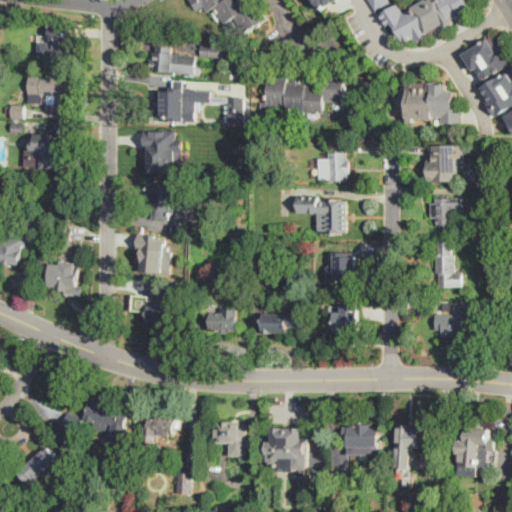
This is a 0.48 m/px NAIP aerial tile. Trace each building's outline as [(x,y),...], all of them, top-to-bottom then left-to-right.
[(247,0),(251,6),(258,2),(268,19),(239,36),(236,32),(231,35),(225,26),(234,20),(237,25),(240,23),(236,16),(226,23),(216,7),(209,11),(202,0),(247,0)] [(334,0),(322,8),(318,2),(317,3),(316,1),(313,2),(311,0),(334,0)] [(392,0),(378,9),(372,0),(392,0)] [(472,0),(478,9),(466,16),(464,13),(455,18),(457,21),(444,29),(442,27),(425,38),(425,39),(419,42),(416,38),(409,42),(404,35),(401,37),(392,23),(390,24),(382,13),(400,2),(405,11),(423,0),(472,0)] [(66,47),(71,47),(71,57),(40,56),(41,42),(50,42),(51,29),(66,29),(66,47)] [(493,35),(511,63),(485,79),(480,70),(478,70),(477,68),(475,70),(465,53),(479,44),(478,43),(488,37),(489,38),(493,35)] [(232,45),(231,58),(203,56),(203,43),(232,45)] [(175,47),(174,53),(199,56),(197,74),(192,74),(192,75),(187,75),(187,73),(174,72),(156,70),(156,67),(152,67),(153,60),(156,60),(157,51),(159,52),(160,45),(175,47)] [(401,61),(401,70),(391,70),(392,60),(401,61)] [(511,105),(497,115),(486,97),(489,95),(484,86),(511,67),(511,105)] [(346,77),(345,102),(326,101),(326,114),(318,113),(318,119),(310,118),(310,113),(306,112),(306,110),(287,109),(287,104),(282,104),(281,111),(262,109),(263,102),(268,103),(270,76),(278,77),(278,75),(290,76),(289,82),(308,83),(308,85),(325,86),(326,72),(339,73),(339,76),(346,77)] [(230,73),(242,75),(241,81),(229,80),(230,73)] [(69,111),(48,111),(48,104),(56,104),(56,95),(31,94),(31,76),(70,78),(69,111)] [(165,89),(164,116),(173,116),(173,119),(197,120),(198,101),(213,101),(214,89),(199,89),(199,87),(187,87),(187,79),(175,78),(175,86),(174,86),(174,89),(165,89)] [(438,82),(438,83),(451,83),(451,89),(458,89),(458,107),(465,107),(464,122),(445,121),(445,117),(439,116),(439,115),(436,115),(436,118),(416,117),(415,121),(409,121),(410,81),(438,82)] [(231,95),(230,121),(246,122),(247,96),(231,95)] [(26,119),(13,119),(13,114),(7,114),(7,107),(14,108),(14,104),(27,105),(26,119)] [(26,123),(25,133),(13,132),(13,123),(26,123)] [(146,129),(146,148),(151,147),(151,172),(186,172),(186,158),(184,158),(184,139),(178,139),(178,129),(146,129)] [(274,131),(273,144),(256,143),(256,130),(274,131)] [(68,136),(67,145),(70,145),(69,159),(67,159),(66,169),(58,168),(57,170),(44,169),(44,162),(35,161),(35,151),(32,151),(33,139),(37,139),(38,133),(59,135),(68,136)] [(450,153),(457,153),(457,160),(459,160),(459,173),(457,173),(457,181),(435,180),(435,168),(432,168),(432,160),(435,160),(435,154),(436,154),(436,146),(450,146),(450,153)] [(349,160),(352,160),(352,175),(349,175),(349,181),(331,182),(331,179),(322,179),(321,158),(331,158),(331,152),(349,152),(349,160)] [(188,191),(188,209),(176,208),(176,201),(171,201),(170,219),(154,218),(154,209),(152,209),(152,200),(147,200),(147,183),(172,184),(172,190),(188,191)] [(300,195),(300,212),(320,212),(320,230),(350,230),(349,200),(322,200),(321,195),(300,195)] [(464,207),(455,207),(455,228),(445,228),(445,225),(438,225),(438,217),(433,217),(433,203),(438,203),(438,197),(464,197),(464,207)] [(36,231),(19,231),(19,215),(37,216),(36,231)] [(72,239),(60,237),(61,229),(73,230),(72,239)] [(140,232),(139,248),(143,249),(143,255),(140,255),(139,270),(171,273),(173,250),(169,250),(170,239),(167,239),(167,237),(158,236),(158,234),(140,232)] [(457,271),(464,271),(464,287),(440,287),(439,241),(456,240),(457,271)] [(25,249),(21,265),(0,260),(0,251),(2,243),(25,249)] [(357,279),(336,279),(336,257),(357,257),(357,279)] [(83,286),(82,294),(67,293),(67,290),(58,289),(58,286),(50,286),(52,265),(80,268),(78,286),(83,286)] [(278,285),(266,285),(266,272),(278,272),(278,285)] [(241,277),(240,286),(228,285),(229,276),(241,277)] [(150,304),(149,321),(173,322),(176,289),(156,287),(155,304),(150,304)] [(360,329),(330,329),(330,315),(336,315),(336,312),(343,312),(343,304),(360,304),(360,329)] [(474,314),(477,314),(477,337),(444,337),(444,329),(438,329),(438,314),(455,314),(455,305),(474,305),(474,314)] [(238,308),(237,331),(211,330),(212,320),(207,320),(208,312),(223,313),(223,308),(238,308)] [(290,333),(265,333),(265,313),(302,313),(302,327),(290,327),(290,333)] [(130,414),(122,440),(111,436),(112,434),(101,430),(100,433),(83,428),(81,436),(64,430),(69,413),(85,418),(84,422),(94,426),(96,421),(87,418),(92,402),(130,414)] [(183,420),(182,429),(177,428),(176,436),(158,434),(157,443),(146,441),(149,416),(183,420)] [(241,427),(247,427),(247,439),(241,439),(241,446),(233,446),(233,442),(219,442),(219,429),(222,429),(222,422),(241,422),(241,427)] [(427,429),(427,443),(422,443),(422,448),(414,448),(413,469),(398,469),(400,424),(415,424),(415,428),(427,429)] [(498,437),(498,450),(490,450),(490,444),(482,443),(482,451),(475,450),(475,453),(467,453),(468,426),(491,427),(491,437),(498,437)] [(301,458),(285,458),(285,427),(306,427),(306,448),(301,448),(301,458)] [(380,427),(380,447),(350,447),(350,437),(345,437),(345,427),(380,427)] [(46,475),(38,482),(34,477),(29,481),(21,473),(50,447),(59,458),(44,472),(46,475)] [(180,493),(180,472),(194,472),(194,493),(180,493)]
